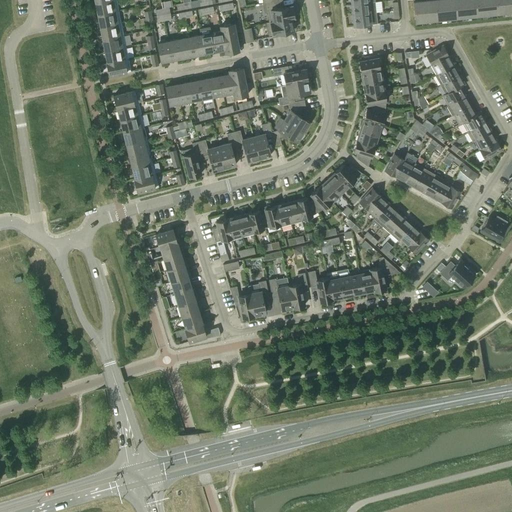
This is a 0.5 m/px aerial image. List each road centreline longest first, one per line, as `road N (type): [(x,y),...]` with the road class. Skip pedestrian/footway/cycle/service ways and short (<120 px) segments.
road 1 (residential): [(184,195),(228,333),(408,296),(511,151)]
road 2 (secondary): [(140,475),(511,392)]
road 3 (residential): [(184,195),(311,154),(331,112),(319,44)]
road 4 (residential): [(511,147),(447,31),(406,34)]
road 5 (residential): [(0,50),(26,136),(0,176)]
road 6 (unclassified): [(104,348),(140,475)]
road 7 (secondary): [(19,511),(140,475)]
